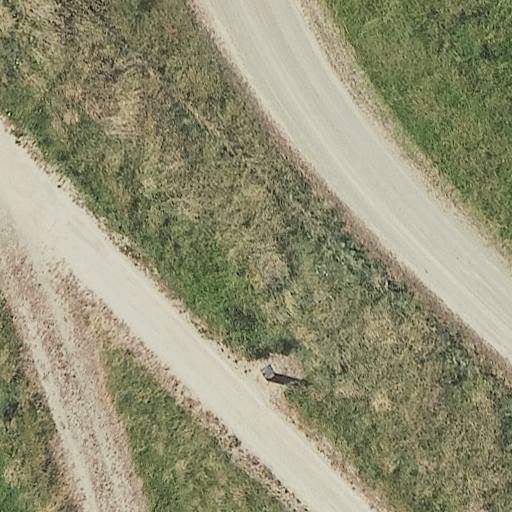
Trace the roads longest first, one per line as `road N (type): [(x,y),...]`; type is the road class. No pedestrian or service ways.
road 1 (unclassified): [(256,0),(331,104),(511,293)]
road 2 (track): [(0,201),(25,244),(112,511)]
